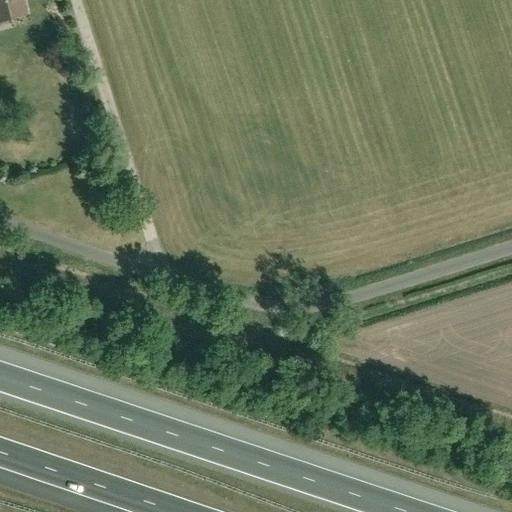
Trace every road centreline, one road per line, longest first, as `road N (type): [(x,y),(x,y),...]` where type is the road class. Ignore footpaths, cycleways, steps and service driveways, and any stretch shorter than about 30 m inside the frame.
road 1 (motorway): [(407,511),(0,376)]
road 2 (unclassified): [(163,278),(293,311),(511,249)]
road 3 (motorway): [(0,452),(177,511)]
